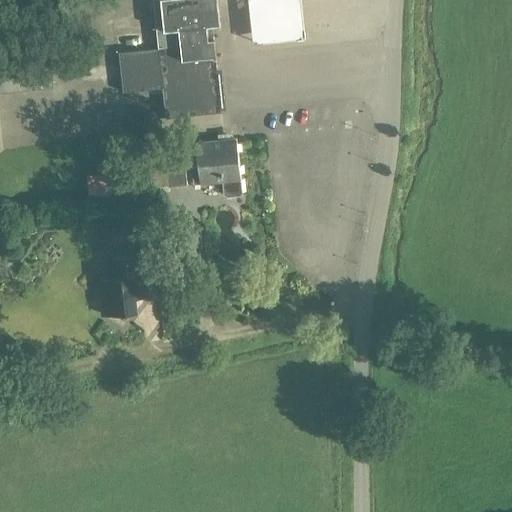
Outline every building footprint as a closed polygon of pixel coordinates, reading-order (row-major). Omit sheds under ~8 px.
[(222,112),(213,26),(221,25),(217,0),(153,0),(158,48),(119,52),(123,92),(163,88),(166,118),(222,112)] [(248,0),(252,38),(306,32),(302,0),(248,0)] [(0,86),(58,79),(53,41),(0,46),(0,86)] [(194,185),(200,184),(223,182),(224,195),(228,198),(240,196),(242,193),(241,180),(237,140),(196,144),(199,167),(192,168),(194,185)] [(184,150),(164,152),(168,188),(188,186),(184,150)] [(110,174),(85,176),(88,200),(112,198),(110,174)] [(120,313),(137,311),(134,287),(147,286),(144,256),(108,260),(110,280),(99,281),(103,315),(108,315),(110,317),(118,317),(120,313)]
